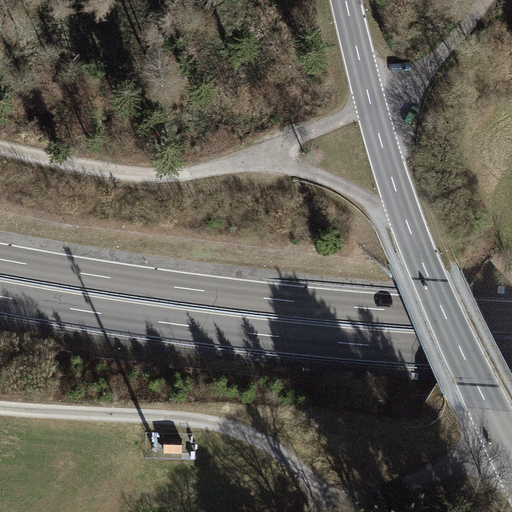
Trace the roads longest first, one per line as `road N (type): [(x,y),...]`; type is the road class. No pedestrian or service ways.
road 1 (trunk): [(511,318),(265,298),(0,259)]
road 2 (trunk): [(0,296),(267,336),(511,354)]
road 3 (tertiary): [(345,0),(411,232),(511,453)]
road 4 (track): [(342,511),(278,450),(227,426),(0,406)]
road 5 (track): [(486,0),(410,83),(245,157)]
road 6 (track): [(245,157),(129,174),(0,147)]
road 7 (track): [(245,157),(334,181),(411,232)]
road 8 (track): [(351,511),(508,447)]
